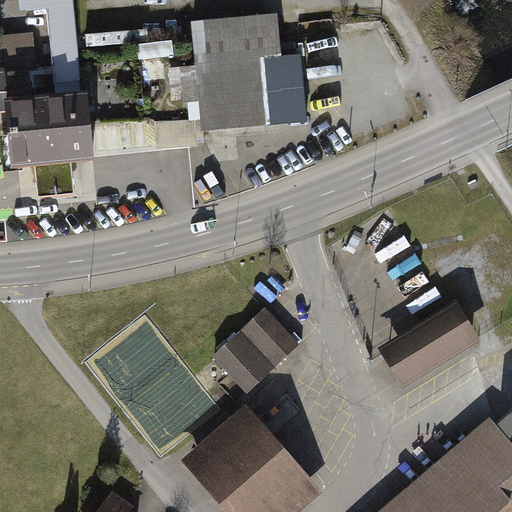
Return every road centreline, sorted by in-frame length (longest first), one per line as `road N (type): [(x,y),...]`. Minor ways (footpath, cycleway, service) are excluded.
road 1 (primary): [(0,269),(143,248),(289,209),(484,124)]
road 2 (track): [(511,204),(389,0)]
